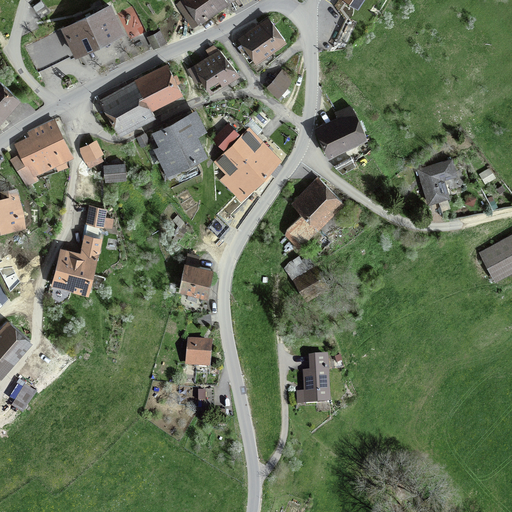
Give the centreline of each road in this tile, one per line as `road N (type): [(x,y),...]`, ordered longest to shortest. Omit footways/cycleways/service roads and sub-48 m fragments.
road 1 (tertiary): [(297,154),(243,230),(221,298),(251,464),(250,511)]
road 2 (residential): [(74,137),(73,194),(40,281),(32,346),(0,390)]
road 3 (unknown): [(172,51),(201,103),(209,138),(201,232),(230,257)]
road 4 (residential): [(74,137),(87,130),(113,141),(189,105),(252,96)]
road 5 (residential): [(297,154),(405,226),(457,226)]
road 6 (unclassified): [(58,110),(219,35)]
road 7 (residential): [(25,0),(16,63),(58,110)]
